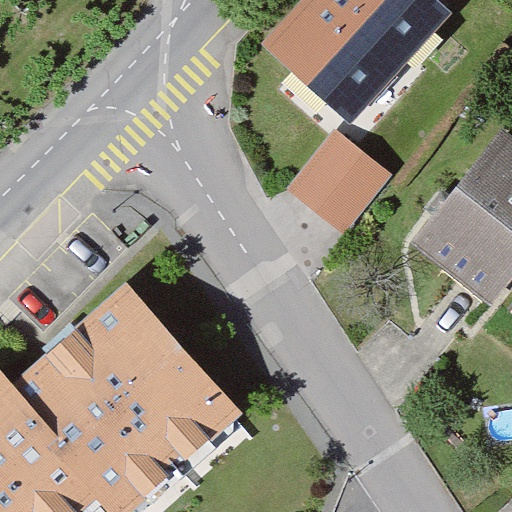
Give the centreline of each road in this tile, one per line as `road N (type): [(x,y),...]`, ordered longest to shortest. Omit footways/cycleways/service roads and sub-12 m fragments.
road 1 (residential): [(398,511),(126,90)]
road 2 (residential): [(126,90),(0,204)]
